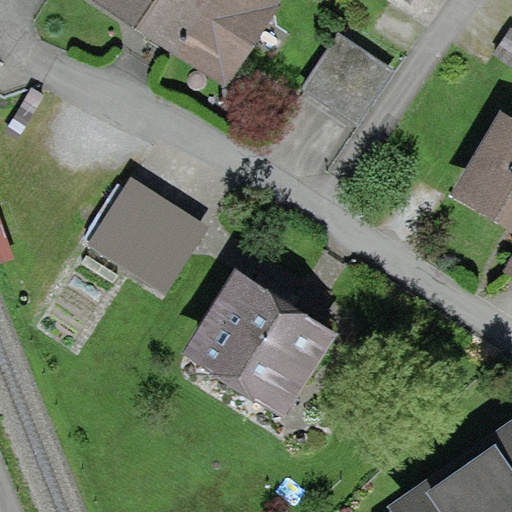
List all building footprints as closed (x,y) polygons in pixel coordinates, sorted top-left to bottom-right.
[(119,0),(223,69),(264,8),(260,5),(263,0),(119,0)] [(494,51),(511,62),(511,28),(494,51)] [(339,36),(306,86),(355,120),(389,70),(339,36)] [(467,186),(511,213),(511,267),(511,270),(511,125),(505,122),(467,186)] [(93,239),(165,288),(200,233),(127,187),(93,239)] [(301,359),(313,366),(333,335),(246,278),(198,353),(274,401),(301,359)] [(511,511),(511,433),(399,511),(511,511)]
